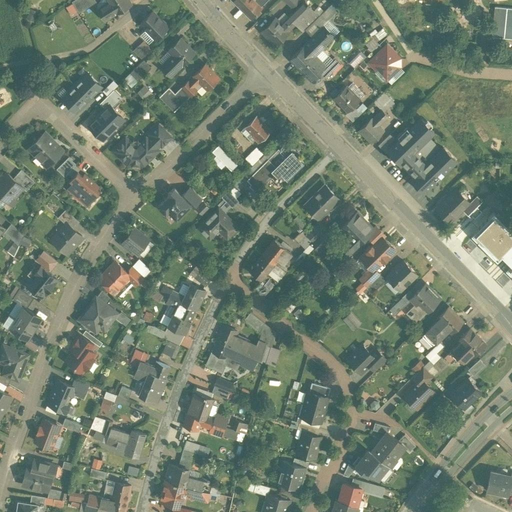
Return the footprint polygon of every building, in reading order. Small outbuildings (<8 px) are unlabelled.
[(92,0),(73,0),(72,1),(73,3),(78,10),(79,12),(94,3),(92,0)] [(129,0),(108,0),(109,2),(101,7),(108,18),(131,3),(129,0)] [(233,0),(241,8),(251,19),(263,7),(261,5),(267,0),(233,0)] [(305,1),(290,17),(295,22),(295,23),(303,31),(319,16),(305,1)] [(67,7),(71,14),(78,10),(73,3),(67,7)] [(38,12),(31,9),(27,19),(34,22),(38,12)] [(162,20),(153,10),(140,23),(156,39),(169,26),(163,19),(162,20)] [(290,17),(281,25),(287,31),(295,23),(295,22),(290,17)] [(281,25),(275,19),(263,30),(276,44),(288,32),(287,31),(281,25)] [(323,27),(305,44),(290,58),(308,76),(316,68),(320,71),(326,65),(315,54),(333,37),(328,32),(328,31),(327,30),(327,31),(323,27)] [(181,38),(169,50),(173,55),(162,66),(171,75),(183,64),(195,52),(181,38)] [(148,54),(139,45),(134,50),(142,59),(148,54)] [(387,45),(370,62),(377,69),(380,67),(389,76),(400,66),(400,60),(394,54),(395,53),(387,45)] [(326,65),(320,71),(326,78),(340,64),(334,57),(326,65)] [(144,59),(131,73),(138,81),(152,67),(144,59)] [(219,78),(205,63),(193,75),(195,76),(190,81),(188,80),(182,86),(191,95),(191,96),(203,84),(208,89),(219,78)] [(81,77),(74,84),(89,99),(101,86),(88,72),(82,78),(81,77)] [(112,79),(103,90),(107,94),(117,83),(112,79)] [(68,92),(63,98),(76,111),(89,99),(74,84),(67,91),(68,92)] [(144,85),(137,92),(145,100),(152,93),(144,85)] [(346,85),(334,97),(348,111),(360,99),(346,85)] [(182,86),(175,93),(169,87),(160,96),(174,111),(191,95),(182,86)] [(114,89),(100,103),(106,108),(110,104),(113,107),(122,99),(114,89)] [(384,91),(374,101),(381,109),(382,109),(385,112),(395,102),(384,91)] [(370,95),(363,102),(367,107),(375,100),(370,95)] [(113,107),(110,104),(106,108),(89,124),(104,139),(114,129),(115,130),(116,128),(115,127),(124,118),(113,107)] [(371,118),(360,129),(372,142),(384,131),(379,126),(389,116),(385,112),(382,109),(381,109),(372,118),(371,118)] [(271,129),(257,115),(245,126),(254,135),(253,136),(258,141),(259,140),(260,141),(271,129)] [(398,140),(388,150),(401,163),(402,162),(415,175),(411,179),(423,191),(435,180),(431,176),(440,168),(444,171),(456,160),(443,147),(436,154),(423,141),(433,131),(421,118),(411,128),(408,125),(395,138),(398,140)] [(171,136),(159,124),(149,133),(152,136),(160,144),(162,146),(169,139),(171,136)] [(63,151),(44,132),(29,147),(48,166),(63,151)] [(398,140),(395,138),(390,133),(378,145),(385,153),(388,150),(398,140)] [(141,145),(138,148),(134,148),(131,145),(131,144),(126,138),(114,149),(120,155),(119,155),(123,159),(123,158),(128,163),(132,163),(132,165),(134,167),(138,167),(140,165),(140,163),(144,163),(157,149),(156,148),(160,144),(152,136),(148,139),(146,138),(140,144),(141,145)] [(288,158),(274,172),(277,175),(275,178),(276,179),(281,184),(288,178),(287,177),(289,176),(304,162),(297,156),(299,154),(289,143),(281,151),(288,158)] [(218,145),(212,151),(231,170),(237,164),(218,145)] [(256,147),(245,158),(252,165),(264,154),(256,147)] [(254,172),(247,180),(252,185),(256,189),(274,172),(288,158),(281,151),(278,149),(254,172)] [(69,156),(57,168),(65,176),(76,163),(69,156)] [(250,168),(238,180),(247,189),(252,185),(247,180),(254,172),(250,168)] [(35,181),(22,169),(16,175),(22,179),(19,182),(23,186),(22,187),(26,190),(35,181)] [(84,175),(78,171),(70,180),(72,182),(75,185),(84,175)] [(8,173),(0,181),(0,194),(8,202),(22,187),(23,186),(19,182),(8,173)] [(84,175),(75,185),(72,182),(67,188),(73,194),(74,192),(88,204),(98,193),(96,191),(100,186),(90,178),(90,177),(86,173),(84,175)] [(326,185),(307,203),(320,216),(329,207),(331,210),(339,202),(337,200),(338,198),(326,185)] [(202,198),(190,186),(182,193),(181,194),(191,204),(193,207),(202,198)] [(181,194),(174,187),(167,194),(168,195),(157,205),(166,214),(168,211),(176,219),(191,204),(181,194)] [(457,189),(437,209),(449,221),(462,209),(469,201),(457,189)] [(239,201),(228,190),(222,196),(226,201),(231,206),(232,207),(239,201)] [(470,202),(469,201),(462,209),(468,216),(483,201),(477,195),(470,202)] [(226,201),(219,208),(224,213),(231,206),(226,201)] [(219,207),(199,227),(207,236),(217,227),(227,237),(238,227),(224,213),(219,208),(219,207)] [(78,219),(66,208),(58,217),(66,224),(68,222),(72,226),(78,219)] [(373,228),(357,212),(344,225),(353,234),(340,246),(347,254),(360,242),(367,235),(374,229),(373,228)] [(511,230),(494,212),(473,233),(479,239),(477,241),(491,255),(493,253),(499,259),(503,255),(511,263),(508,267),(511,271),(511,274),(511,275),(511,230)] [(66,224),(52,240),(68,253),(75,245),(75,244),(82,235),(72,226),(68,222),(66,224)] [(25,234),(11,223),(4,232),(19,245),(25,234)] [(321,223),(300,242),(306,248),(312,242),(326,228),(321,223)] [(374,229),(367,235),(375,243),(382,236),(383,237),(385,235),(376,226),(373,228),(374,229)] [(149,238),(135,227),(123,241),(138,253),(149,238)] [(326,228),(312,242),(319,250),(334,236),(326,228)] [(375,243),(372,246),(369,245),(366,248),(366,251),(361,256),(371,267),(373,269),(374,268),(379,264),(380,264),(382,262),(382,260),(388,255),(389,255),(395,249),(383,237),(382,236),(375,243)] [(275,240),(274,239),(263,253),(275,263),(279,258),(280,261),(284,264),(292,253),(281,244),(281,243),(276,239),(275,240)] [(57,260),(45,250),(37,259),(50,269),(57,260)] [(275,263),(263,253),(249,270),(255,274),(255,276),(260,280),(261,279),(262,280),(271,268),(275,263)] [(284,264),(280,261),(279,258),(275,263),(283,269),(286,265),(284,264)] [(149,269),(139,260),(133,266),(143,276),(144,275),(149,269)] [(417,274),(404,260),(387,276),(394,284),(395,283),(401,289),(417,274)] [(127,271),(116,261),(100,278),(114,292),(115,291),(116,290),(118,290),(122,287),(122,284),(128,278),(131,275),(127,271)] [(283,269),(275,263),(271,268),(281,277),(286,272),(283,269)] [(58,279),(41,265),(35,272),(38,274),(29,285),(43,296),(58,279)] [(133,266),(132,266),(127,271),(131,275),(128,278),(133,283),(136,285),(144,277),(143,276),(133,266)] [(371,267),(360,278),(368,286),(369,285),(380,274),(374,268),(373,269),(371,267)] [(149,269),(144,275),(148,278),(153,273),(149,269)] [(212,278),(201,270),(195,277),(206,286),(212,278)] [(380,274),(369,285),(374,291),(386,280),(380,274)] [(128,278),(122,284),(122,287),(118,290),(116,290),(115,291),(121,296),(133,283),(128,278)] [(206,290),(191,283),(185,297),(184,296),(184,295),(172,290),(169,297),(196,310),(196,309),(197,310),(197,309),(206,290)] [(425,283),(410,298),(415,303),(406,312),(416,323),(441,298),(433,291),(434,291),(425,283)] [(264,285),(258,292),(263,296),(269,290),(264,285)] [(172,290),(165,286),(162,293),(163,294),(169,297),(172,290)] [(34,297),(20,287),(14,296),(28,306),(34,297)] [(111,297),(102,289),(97,297),(106,304),(111,297)] [(163,294),(159,302),(165,305),(166,303),(169,297),(163,294)] [(97,297),(96,297),(80,318),(96,331),(105,318),(110,322),(117,312),(106,304),(97,297)] [(196,310),(169,297),(166,303),(180,309),(177,314),(174,312),(168,325),(185,334),(196,310)] [(402,297),(389,309),(395,315),(408,303),(402,297)] [(42,318),(24,306),(10,327),(28,339),(29,339),(28,338),(36,325),(37,326),(42,318)] [(449,307),(438,318),(439,319),(428,329),(438,339),(448,329),(451,332),(463,320),(449,307)] [(265,322),(251,311),(244,319),(258,331),(265,322)] [(350,313),(344,319),(353,329),(360,323),(350,313)] [(257,345),(236,336),(238,331),(223,325),(217,340),(256,357),(261,360),(266,344),(259,340),(257,345)] [(165,331),(154,326),(151,332),(163,337),(165,331)] [(470,328),(458,340),(460,342),(452,350),(464,362),(472,354),(473,356),(486,344),(470,328)] [(94,344),(80,333),(75,339),(76,340),(77,338),(91,349),(94,344)] [(91,349),(77,338),(76,340),(71,347),(74,350),(67,360),(82,372),(85,368),(86,368),(87,367),(86,367),(93,358),(94,357),(93,357),(96,353),(91,349)] [(180,345),(169,340),(167,344),(172,347),(178,349),(180,345)] [(217,340),(206,365),(222,372),(223,371),(220,370),(224,360),(238,367),(240,361),(252,367),(256,357),(217,340)] [(439,343),(426,356),(430,359),(437,352),(437,351),(442,346),(439,343)] [(28,354),(4,344),(0,353),(0,356),(9,360),(4,372),(3,373),(12,376),(19,379),(28,354)] [(362,344),(348,358),(361,372),(368,365),(375,358),(374,357),(362,344)] [(178,349),(172,347),(169,354),(175,356),(178,349)] [(375,358),(368,365),(375,371),(387,359),(380,351),(374,357),(375,358)] [(430,359),(423,366),(428,370),(442,356),(437,352),(430,359)] [(140,360),(133,357),(130,363),(138,366),(140,360)] [(480,358),(468,369),(473,375),(485,364),(480,358)] [(170,366),(156,361),(154,366),(140,360),(138,366),(166,378),(170,366)] [(166,378),(138,366),(134,376),(146,380),(140,395),(156,401),(166,378)] [(428,370),(423,366),(412,376),(418,382),(421,378),(426,383),(433,376),(428,370)] [(4,372),(0,371),(0,380),(8,386),(12,376),(3,373),(4,372)] [(89,382),(75,377),(72,385),(76,386),(74,393),(83,397),(89,382)] [(468,377),(451,393),(464,408),(482,391),(468,377)] [(232,383),(218,378),(215,385),(230,391),(232,383)] [(418,382),(404,395),(417,408),(434,391),(426,383),(421,378),(418,382)] [(72,385),(60,380),(59,383),(57,382),(51,396),(53,397),(54,400),(57,401),(60,400),(65,402),(67,401),(71,394),(72,395),(74,393),(76,386),(72,385)] [(331,387),(312,382),(309,391),(328,397),(331,387)] [(132,389),(122,385),(118,395),(128,399),(132,389)] [(230,391),(215,385),(212,392),(227,398),(230,391)] [(0,416),(12,396),(0,389),(0,416)] [(328,397),(309,391),(304,403),(324,409),(328,397)] [(195,392),(187,413),(213,423),(215,417),(215,416),(207,414),(212,398),(206,396),(195,392)] [(324,409),(304,403),(302,416),(310,419),(321,422),(324,409)] [(213,423),(187,413),(183,425),(198,430),(200,424),(211,428),(210,432),(222,436),(225,427),(213,423)] [(229,417),(216,413),(215,416),(215,417),(213,423),(225,427),(229,417)] [(113,421),(96,415),(91,427),(96,429),(106,433),(109,434),(111,427),(113,421)] [(310,419),(302,416),(300,422),(308,424),(310,419)] [(82,424),(65,417),(62,424),(79,431),(82,424)] [(60,424),(44,418),(41,426),(40,426),(38,432),(39,432),(36,440),(52,447),(60,424)] [(235,419),(232,428),(239,430),(242,422),(235,419)] [(300,422),(299,422),(298,428),(303,430),(305,430),(305,432),(317,435),(320,428),(308,424),(300,422)] [(390,426),(375,422),(373,429),(386,433),(387,431),(388,432),(390,426)] [(131,433),(111,427),(109,434),(116,437),(143,445),(146,433),(132,429),(131,433)] [(106,433),(96,429),(93,437),(103,441),(106,433)] [(305,430),(303,430),(297,452),(315,457),(321,437),(317,435),(305,432),(305,430)] [(386,433),(371,450),(387,463),(389,465),(391,466),(397,457),(396,457),(405,446),(398,440),(388,432),(387,431),(386,433)] [(143,445),(116,437),(109,434),(106,442),(116,446),(123,449),(124,446),(126,447),(125,452),(139,457),(143,445)] [(405,434),(398,440),(405,446),(410,451),(416,445),(405,434)] [(196,452),(183,448),(179,462),(189,465),(190,461),(193,462),(196,452)] [(371,451),(369,448),(355,465),(368,475),(370,472),(378,478),(389,465),(387,463),(371,450),(371,451)] [(306,460),(294,457),(293,463),(305,466),(306,460)] [(57,465),(35,459),(32,468),(27,466),(23,484),(44,489),(47,477),(53,479),(57,465)] [(75,463),(64,460),(62,467),(73,469),(75,463)] [(293,463),(283,460),(280,469),(285,470),(281,483),(298,488),(305,466),(293,463)] [(189,469),(170,464),(166,480),(184,485),(187,475),(189,469)] [(501,473),(491,471),(487,489),(488,489),(494,490),(494,491),(508,494),(509,491),(511,475),(511,477),(500,475),(501,473)] [(213,482),(187,475),(184,485),(193,487),(210,491),(213,482)] [(166,480),(165,486),(162,487),(164,489),(163,493),(160,494),(162,497),(161,501),(176,505),(178,496),(185,498),(186,493),(188,492),(191,493),(191,495),(190,495),(208,500),(210,491),(193,487),(184,485),(166,480)] [(131,485),(114,481),(111,492),(113,496),(112,502),(109,501),(110,499),(90,494),(88,503),(99,505),(126,511),(128,500),(131,498),(131,495),(130,493),(131,485)] [(271,487),(256,482),(254,491),(268,495),(269,493),(271,487)] [(362,487),(344,482),(339,500),(359,506),(357,505),(362,487)] [(383,486),(370,482),(368,489),(372,491),(371,493),(380,495),(383,486)] [(62,490),(50,487),(48,497),(60,498),(62,490)] [(286,511),(290,499),(269,493),(268,495),(263,511),(286,511)] [(45,496),(32,494),(30,502),(44,505),(45,496)] [(359,506),(339,500),(336,499),(332,511),(355,511),(357,506),(359,507),(359,506)] [(30,502),(18,500),(18,501),(16,511),(36,511),(37,511),(38,511),(42,511),(44,505),(30,502)] [(88,503),(87,502),(85,511),(88,511),(97,511),(98,511),(97,511),(99,505),(88,503)]
